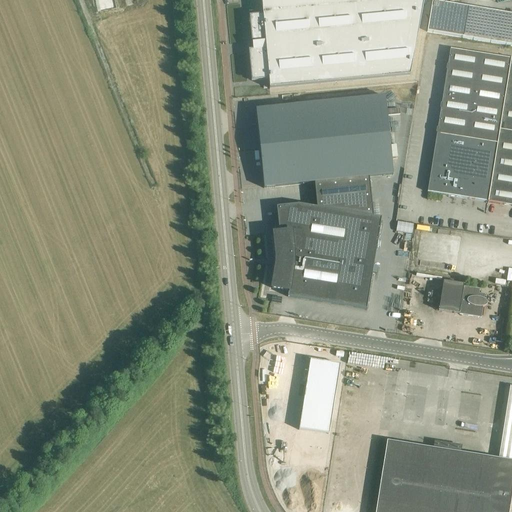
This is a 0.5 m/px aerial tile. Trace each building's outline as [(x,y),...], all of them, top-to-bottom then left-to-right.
[(261,0),(262,11),(249,12),(252,43),(248,43),(251,81),(269,80),(269,89),(410,76),(424,0),(399,0),(371,3),(370,0),(261,0)] [(432,2),(427,31),(462,38),(511,46),(511,15),(467,8),(432,2)] [(511,59),(450,49),(427,193),(511,206),(511,59)] [(385,96),(256,109),(262,176),(264,188),(264,189),(315,183),(369,178),(393,175),(391,164),(385,96)] [(276,265),(272,289),(289,291),(288,293),(287,297),(366,310),(381,218),(373,217),(370,192),(369,178),(315,183),(316,197),(317,208),(297,205),(276,207),(279,231),(280,233),(274,234),(276,258),(276,265)] [(432,246),(439,247),(440,243),(447,244),(448,238),(421,234),(420,240),(433,242),(432,246)] [(445,270),(447,250),(418,247),(416,268),(445,270)] [(463,285),(443,282),(438,311),(459,314),(481,318),(483,307),(484,306),(485,305),(487,304),(487,303),(486,301),(486,300),(484,299),(484,295),(479,294),(479,289),(463,287),(463,285)] [(309,372),(308,371),(299,430),(329,434),(340,365),(322,362),(322,363),(311,361),(309,372)] [(387,442),(375,511),(507,511),(511,490),(511,386),(499,459),(494,459),(387,442)]
